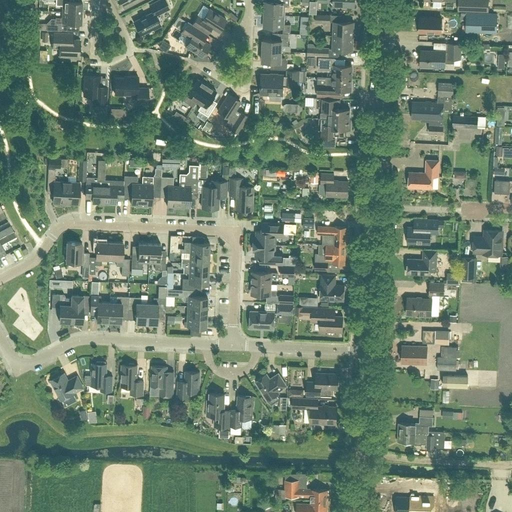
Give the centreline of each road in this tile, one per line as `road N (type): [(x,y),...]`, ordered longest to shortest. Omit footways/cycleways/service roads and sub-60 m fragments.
road 1 (residential): [(231,344),(235,243),(220,230),(65,224),(35,261),(0,280)]
road 2 (unclassified): [(368,349),(382,0)]
road 3 (residential): [(231,344),(84,338),(21,364),(0,334)]
road 4 (unclassified): [(361,511),(368,349)]
road 5 (track): [(511,464),(363,453)]
road 6 (residential): [(368,349),(231,344)]
